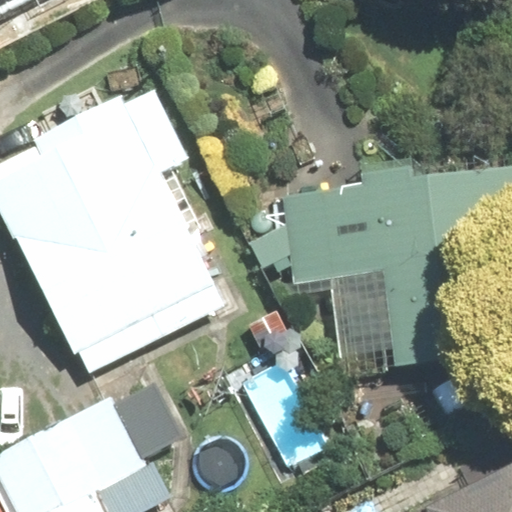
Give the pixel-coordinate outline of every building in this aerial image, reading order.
[(59,146),(0,173),(0,184),(89,382),(231,318),(196,240),(209,235),(183,177),(201,169),(164,87),(101,116),(92,95),(45,117),(59,146)] [(370,192),(291,200),(253,221),(263,240),(251,247),(267,277),(296,262),(300,299),(341,294),(348,362),(398,357),(400,375),(511,362),(511,175),(430,184),(428,160),(367,167),(370,192)] [(300,332),(257,353),(279,395),(321,374),(300,332)] [(472,370),(430,402),(457,438),(499,406),(472,370)] [(189,511),(193,445),(163,383),(0,462),(0,511),(189,511)] [(246,439),(216,454),(240,504),(271,489),(246,439)] [(511,511),(511,470),(428,511),(511,511)]
